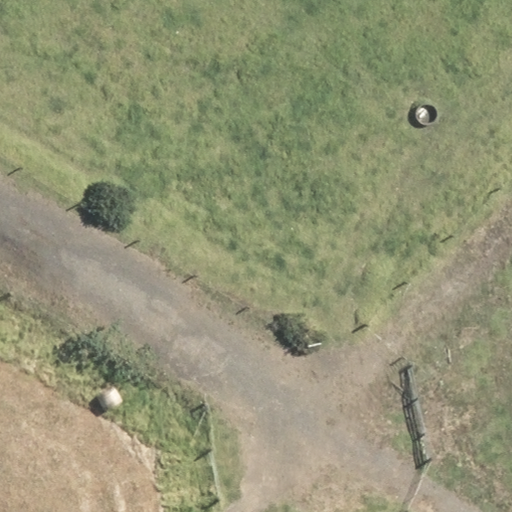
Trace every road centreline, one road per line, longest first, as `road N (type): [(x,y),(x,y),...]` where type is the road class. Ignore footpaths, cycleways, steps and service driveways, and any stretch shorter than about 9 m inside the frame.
road 1 (track): [(365,511),(0,275)]
road 2 (track): [(260,444),(511,204)]
